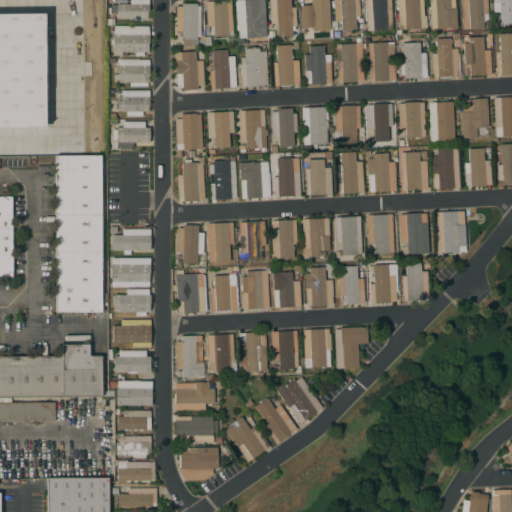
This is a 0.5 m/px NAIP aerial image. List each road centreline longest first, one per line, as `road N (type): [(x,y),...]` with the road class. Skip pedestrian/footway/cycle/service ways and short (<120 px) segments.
road 1 (residential): [(198,511),(171,455),(166,0)]
road 2 (residential): [(198,511),(321,432),(511,224)]
road 3 (residential): [(166,104),(511,85)]
road 4 (residential): [(167,214),(511,197)]
road 5 (residential): [(427,312),(168,324)]
